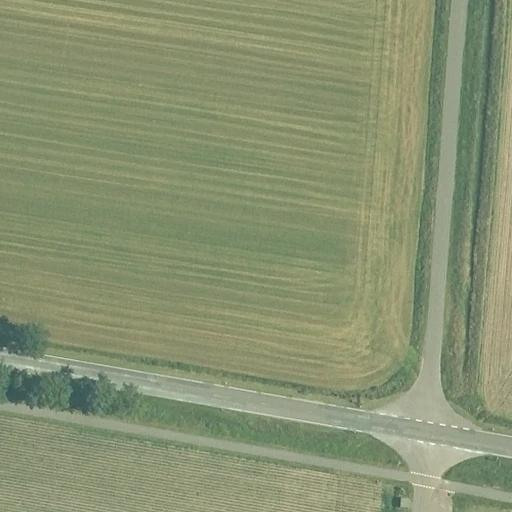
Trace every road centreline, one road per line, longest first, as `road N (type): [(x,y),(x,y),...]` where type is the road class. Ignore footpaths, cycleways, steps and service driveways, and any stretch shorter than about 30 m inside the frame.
road 1 (tertiary): [(0,357),(432,433)]
road 2 (unclassified): [(464,0),(432,433)]
